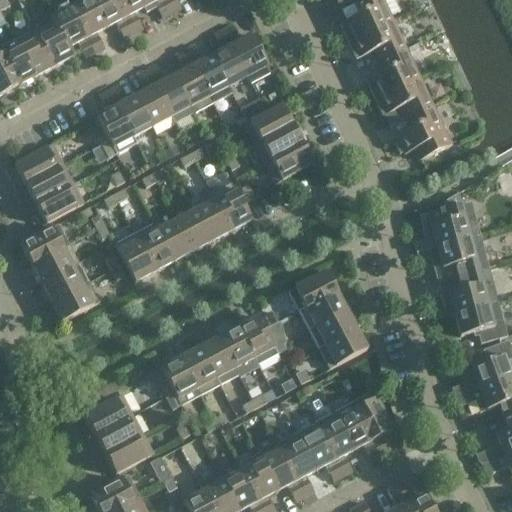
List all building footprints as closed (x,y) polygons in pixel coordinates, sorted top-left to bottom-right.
[(5,0),(0,2),(0,13),(9,8),(5,0)] [(84,0),(70,8),(95,55),(105,50),(96,35),(106,30),(90,0),(84,0)] [(134,36),(114,0),(90,0),(106,30),(115,25),(124,41),(134,36)] [(114,0),(134,36),(143,31),(135,15),(144,10),(139,0),(114,0)] [(139,0),(144,10),(154,4),(162,20),(172,15),(163,0),(139,0)] [(163,0),(172,15),(182,10),(176,0),(163,0)] [(342,31),(348,43),(393,22),(390,17),(398,13),(392,0),(366,0),(354,6),(359,17),(344,24),(346,29),(342,31)] [(86,60),(95,55),(70,8),(51,18),(72,58),(74,58),(69,49),(78,45),(86,60)] [(72,58),(51,18),(49,19),(51,22),(33,31),(53,69),(72,58)] [(393,22),(348,43),(353,55),(358,53),(360,58),(376,52),(381,63),(407,52),(393,22)] [(233,27),(223,32),(251,85),(272,75),(252,37),(241,43),(233,27)] [(33,31),(14,41),(34,79),(53,69),(33,31)] [(251,85),(223,32),(213,37),(222,53),(212,58),(228,89),(246,79),(250,85),(251,85)] [(34,79),(14,41),(0,48),(0,60),(15,89),(34,79)] [(231,94),(228,89),(212,58),(203,63),(194,47),(185,53),(212,105),(215,104),(215,103),(231,94)] [(407,52),(381,63),(386,73),(370,81),(373,87),(368,89),(373,101),(419,79),(407,52)] [(212,105),(185,53),(175,58),(183,73),(174,78),(194,116),(212,105)] [(0,96),(15,89),(0,60),(0,96)] [(156,68),(146,72),(171,120),(189,110),(193,117),(194,116),(174,78),(164,83),(156,68)] [(171,120),(146,72),(137,77),(145,93),(135,98),(152,130),(171,120)] [(419,79),(373,101),(379,112),(384,110),(387,115),(403,109),(408,119),(433,108),(419,79)] [(152,130),(135,98),(125,104),(117,89),(108,94),(137,146),(138,145),(134,139),(152,130)] [(137,146),(108,94),(100,98),(108,113),(96,119),(105,136),(111,146),(116,157),(137,146)] [(267,97),(258,101),(263,109),(271,105),(267,97)] [(258,101),(239,110),(244,120),(263,110),(258,101)] [(254,147),(292,127),(281,107),(243,127),(254,147)] [(433,108),(408,119),(413,130),(396,138),(398,142),(394,144),(399,155),(403,153),(404,156),(415,152),(420,162),(451,147),(433,108)] [(254,147),(264,166),(302,145),(292,127),(254,147)] [(105,136),(97,141),(102,151),(111,146),(105,136)] [(224,138),(215,142),(221,153),(229,149),(224,138)] [(313,165),(302,145),(264,166),(275,185),(313,165)] [(111,146),(102,151),(108,161),(116,157),(111,146)] [(14,167),(25,187),(63,167),(52,147),(14,167)] [(174,147),(164,153),(169,161),(179,155),(174,147)] [(191,156),(195,164),(204,159),(200,151),(191,156)] [(163,152),(154,157),(159,165),(168,160),(163,152)] [(184,170),(195,164),(191,156),(180,162),(184,170)] [(234,158),(226,162),(231,173),(239,169),(234,158)] [(73,186),(63,167),(25,187),(35,206),(73,186)] [(152,177),(156,185),(167,179),(163,171),(152,177)] [(111,178),(117,188),(125,184),(119,173),(111,178)] [(146,190),(156,185),(152,177),(142,182),(146,190)] [(230,183),(211,194),(232,234),(252,223),(230,183)] [(73,186),(35,206),(46,226),(84,206),(73,186)] [(249,187),(240,191),(246,202),(254,198),(249,187)] [(114,197),(118,205),(128,199),(124,191),(114,197)] [(232,234),(211,194),(191,204),(195,211),(212,244),(232,234)] [(108,210),(118,205),(114,197),(104,202),(108,210)] [(419,255),(480,238),(471,205),(445,212),(448,224),(431,228),(434,241),(416,246),(419,255)] [(212,244),(195,211),(176,221),(193,254),(212,244)] [(95,232),(104,227),(99,216),(90,221),(95,232)] [(193,254),(176,221),(158,231),(154,225),(153,226),(173,264),(193,254)] [(20,246),(30,266),(69,246),(58,226),(20,246)] [(153,226),(134,235),(154,274),(173,264),(153,226)] [(109,237),(104,227),(95,232),(100,241),(109,237)] [(134,284),(154,274),(134,235),(114,246),(134,284)] [(480,238),(419,255),(417,255),(419,263),(431,260),(435,274),(460,267),(463,279),(489,272),(480,238)] [(40,285),(79,265),(69,246),(30,266),(40,285)] [(110,273),(119,268),(114,259),(105,263),(110,273)] [(40,285),(50,304),(89,284),(88,283),(82,286),(73,269),(79,266),(79,265),(40,285)] [(125,280),(119,268),(110,273),(116,284),(125,280)] [(435,323),(455,318),(498,306),(489,272),(463,279),(466,291),(441,298),(445,312),(432,315),(435,323)] [(298,314),(336,294),(325,274),(287,295),(298,314)] [(89,284),(50,304),(61,324),(99,304),(89,284)] [(308,334),(346,314),(336,294),(298,314),(308,334)] [(507,340),(498,306),(455,318),(460,339),(478,335),(481,347),(507,340)] [(272,314),(264,318),(270,329),(278,325),(272,314)] [(356,333),(346,314),(308,334),(318,353),(356,333)] [(257,319),(238,330),(255,361),(274,351),(266,336),(257,319)] [(238,330),(218,340),(235,371),(255,361),(238,330)] [(275,331),(266,336),(274,351),(277,357),(286,353),(280,342),(275,331)] [(367,353),(356,333),(318,353),(329,373),(367,353)] [(235,371),(218,340),(199,351),(219,388),(220,388),(217,381),(235,371)] [(455,402),(511,379),(511,342),(483,353),(487,365),(464,374),(470,387),(452,394),(455,402)] [(219,388),(199,351),(180,361),(200,398),(219,388)] [(200,398),(180,361),(160,371),(169,387),(181,408),(200,398)] [(360,362),(337,374),(341,381),(349,377),(354,387),(369,379),(360,362)] [(295,377),(301,387),(309,383),(304,373),(295,377)] [(508,419),(511,417),(511,379),(455,402),(458,410),(475,404),(480,416),(504,407),(508,419)] [(280,385),(285,396),(296,390),(290,380),(280,385)] [(169,387),(161,392),(167,402),(172,413),(175,411),(181,408),(169,387)] [(251,400),(257,411),(267,405),(261,395),(251,400)] [(353,406),(381,459),(390,455),(382,439),(392,433),(372,395),(353,406)] [(83,419),(94,438),(132,418),(121,398),(83,419)] [(246,416),(257,411),(251,400),(240,406),(246,416)] [(333,416),(353,454),(363,449),(372,464),(381,459),(353,406),(333,416)] [(314,427),(343,480),(352,475),(344,459),(353,454),(333,416),(314,427)] [(213,423),(217,431),(228,425),(224,417),(213,423)] [(511,417),(508,419),(511,428),(511,430),(496,437),(500,449),(476,458),(479,467),(481,467),(511,454),(511,417)] [(142,437),(132,418),(94,438),(104,458),(142,437)] [(207,436),(217,431),(213,423),(203,428),(207,436)] [(176,432),(181,442),(189,438),(184,427),(176,432)] [(295,437),(315,474),(325,469),(333,485),(343,480),(314,427),(295,437)] [(142,437),(104,458),(115,478),(153,457),(142,437)] [(276,447),(304,500),(314,495),(305,480),(315,474),(295,437),(276,447)] [(257,457),(277,495),(287,489),(295,505),(304,500),(276,447),(257,457)] [(511,454),(481,467),(485,479),(509,470),(511,479),(511,478),(511,454)] [(273,511),(267,500),(277,495),(257,457),(238,467),(261,511),(273,511)] [(161,461),(152,465),(158,476),(166,471),(161,461)] [(219,477),(237,511),(244,511),(249,510),(249,511),(261,511),(238,467),(219,477)] [(237,511),(219,477),(200,487),(213,511),(237,511)] [(90,498),(96,511),(112,511),(137,499),(127,478),(90,498)] [(171,481),(162,486),(167,494),(175,490),(171,481)] [(395,489),(407,511),(432,511),(425,497),(412,504),(402,485),(395,489)] [(213,511),(200,487),(199,488),(202,494),(183,504),(187,511),(213,511)] [(397,511),(396,511),(407,511),(395,489),(387,493),(397,511)] [(144,511),(137,499),(112,511),(144,511)]
